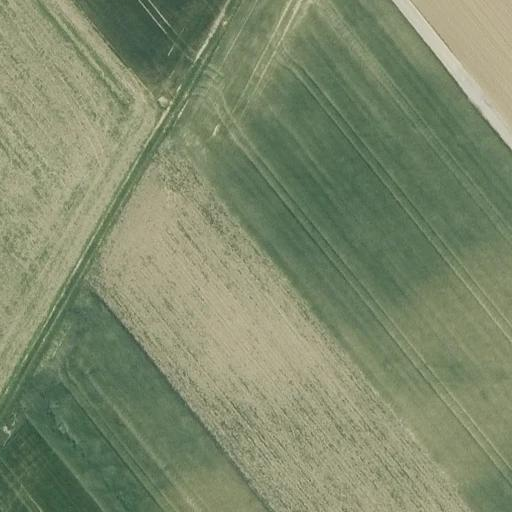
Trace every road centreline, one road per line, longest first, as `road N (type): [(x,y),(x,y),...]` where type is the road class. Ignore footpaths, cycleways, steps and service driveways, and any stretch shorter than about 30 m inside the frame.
road 1 (track): [(234,0),(0,409)]
road 2 (track): [(511,139),(399,0)]
